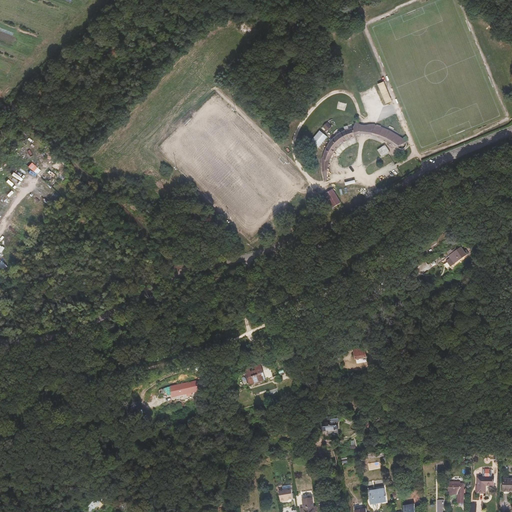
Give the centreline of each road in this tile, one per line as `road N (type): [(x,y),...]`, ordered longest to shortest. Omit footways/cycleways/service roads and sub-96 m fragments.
road 1 (unclassified): [(511,133),(438,163),(295,241),(191,268),(78,330),(0,341)]
road 2 (track): [(23,85),(23,118),(179,274)]
